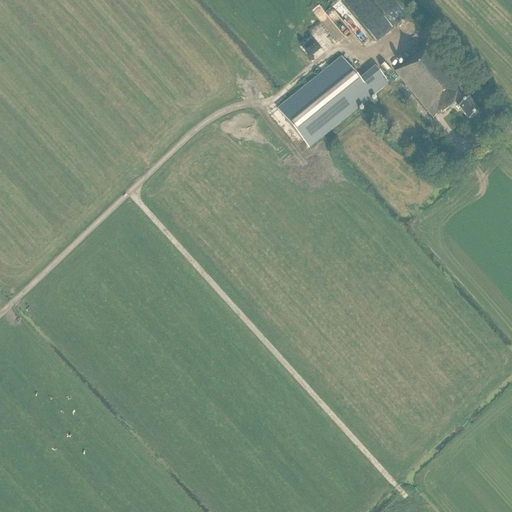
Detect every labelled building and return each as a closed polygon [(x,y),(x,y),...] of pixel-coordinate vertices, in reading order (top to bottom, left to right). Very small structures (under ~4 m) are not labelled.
[(376,0),(386,14),(396,7),(391,0),(376,0)] [(320,3),(314,8),(338,40),(345,35),(320,3)] [(428,45),(395,72),(432,118),(440,112),(441,113),(454,103),(469,121),(479,112),(459,87),(461,85),(428,45)] [(277,110),(308,148),(388,83),(375,67),(360,80),(341,58),(277,110)] [(440,162),(447,170),(457,162),(450,154),(440,162)]
